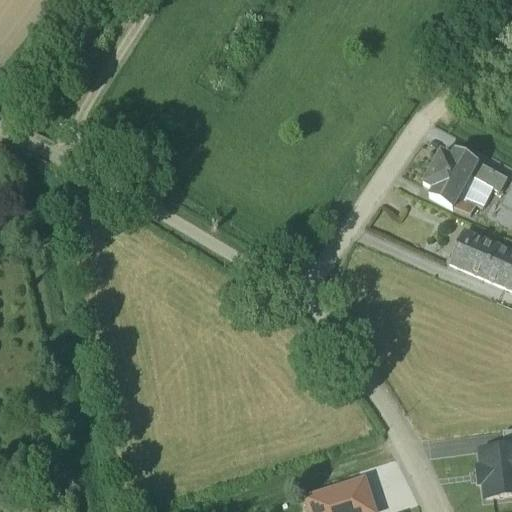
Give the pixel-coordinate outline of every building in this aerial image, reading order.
[(451,162),(441,156),(423,188),(433,194),(429,201),(453,213),(455,211),(462,215),(466,207),(459,203),(471,181),(500,197),(507,183),(455,154),(451,162)] [(477,208),(468,204),(466,207),(462,215),(471,220),(477,208)] [(498,250),(464,235),(449,269),(483,284),(498,250)] [(511,256),(498,250),(483,284),(511,296),(511,256)] [(511,434),(503,436),(504,453),(511,451),(511,434)] [(511,451),(504,453),(480,455),(483,473),(481,474),(481,475),(483,475),(484,483),(482,484),(483,485),(484,485),(486,503),(511,499),(511,451)] [(372,511),(363,482),(306,500),(309,511),(372,511)]
